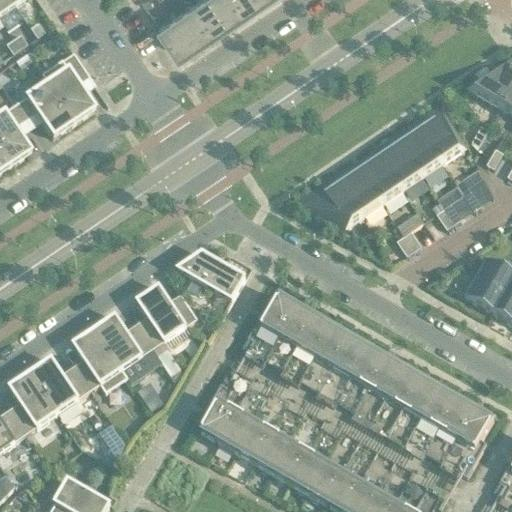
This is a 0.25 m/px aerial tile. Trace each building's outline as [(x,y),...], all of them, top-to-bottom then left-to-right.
[(7,0),(0,0),(0,21),(15,11),(7,0)] [(7,0),(15,11),(31,0),(7,0)] [(149,0),(140,0),(147,9),(153,5),(149,0)] [(228,25),(211,0),(200,0),(192,6),(212,36),(228,25)] [(245,14),(235,0),(211,0),(228,25),(245,14)] [(261,2),(259,0),(235,0),(245,14),(261,2)] [(212,36),(192,6),(175,17),(195,47),(212,36)] [(195,47),(175,17),(159,28),(179,58),(195,47)] [(36,43),(44,37),(37,28),(30,33),(36,43)] [(13,44),(19,54),(27,49),(20,39),(13,44)] [(19,54),(13,44),(6,49),(12,59),(19,54)] [(40,79),(46,88),(73,128),(94,114),(81,94),(92,87),(73,58),(62,66),(61,65),(40,79)] [(501,114),(511,95),(511,66),(470,95),(501,114)] [(14,110),(28,130),(38,123),(52,143),(73,128),(46,88),(25,102),(25,103),(14,110)] [(511,119),(511,95),(501,114),(511,119)] [(0,118),(0,157),(9,171),(31,157),(17,137),(28,130),(14,110),(4,117),(3,116),(0,118)] [(417,131),(443,170),(464,156),(438,117),(433,120),(433,121),(417,131)] [(443,170),(417,131),(397,145),(423,183),(443,170)] [(472,147),(479,151),(489,135),(481,131),(472,147)] [(423,183),(397,145),(377,158),(403,197),(423,183)] [(486,170),(494,174),(503,158),(496,154),(486,170)] [(0,177),(9,171),(0,157),(0,177)] [(403,197),(377,158),(357,172),(383,210),(403,197)] [(383,210),(357,172),(337,185),(363,223),(383,210)] [(363,223),(337,185),(313,201),(303,207),(348,233),(363,223)] [(464,201),(474,217),(481,212),(471,196),(464,201)] [(444,214),(454,230),(462,225),(451,209),(444,214)] [(454,230),(444,214),(437,219),(447,235),(454,230)] [(404,241),(414,257),(422,252),(411,236),(404,241)] [(414,257),(404,241),(397,246),(407,261),(414,257)] [(177,275),(232,307),(245,284),(202,259),(177,275)] [(494,318),(511,286),(511,277),(487,263),(465,301),(494,318)] [(511,286),(494,318),(511,327),(511,286)] [(149,299),(176,340),(187,333),(186,333),(198,325),(184,305),(173,312),(159,292),(149,299)] [(176,340),(149,299),(137,307),(151,327),(140,335),(153,355),(164,347),(164,348),(176,340)] [(279,344),(298,312),(279,301),(267,323),(262,320),(243,353),(254,359),(267,337),(279,344)] [(279,344),(297,354),(316,322),(298,312),(279,344)] [(95,336),(127,385),(128,384),(123,376),(143,362),(153,355),(140,335),(129,342),(116,322),(95,336)] [(297,354),(315,365),(333,333),(316,322),(297,354)] [(315,365),(333,375),(351,343),(333,333),(315,365)] [(76,377),(90,397),(100,390),(106,399),(127,385),(95,336),(73,350),(87,370),(76,377)] [(333,375),(350,385),(367,356),(359,352),(361,349),(351,343),(333,375)] [(350,385),(368,395),(385,366),(367,356),(350,385)] [(90,397),(76,377),(66,384),(52,364),(31,379),(58,419),(79,405),(90,397)] [(368,395),(386,405),(402,377),(385,366),(368,395)] [(386,405),(403,416),(420,387),(402,377),(386,405)] [(12,420),(26,440),(37,433),(37,434),(58,419),(31,379),(10,393),(23,413),(12,420)] [(221,447),(237,418),(225,411),(237,388),(226,382),(208,412),(214,415),(202,436),(221,447)] [(438,397),(420,387),(403,416),(421,426),(438,397)] [(421,426),(439,436),(456,407),(438,397),(421,426)] [(439,436),(457,446),(475,414),(474,414),(472,417),(456,407),(439,436)] [(494,425),(475,414),(457,446),(469,454),(456,476),(468,482),(487,450),(481,447),(494,425)] [(255,428),(237,418),(221,447),(228,451),(226,454),(236,460),(255,428)] [(0,458),(16,448),(15,447),(26,440),(12,420),(2,427),(0,424),(0,458)] [(236,460),(254,470),(272,438),(255,428),(236,460)] [(111,429),(100,436),(117,464),(125,451),(111,429)] [(290,448),(272,438),(254,470),(272,480),(290,448)] [(308,459),(290,448),(272,480),(290,491),(308,459)] [(326,469),(308,459),(290,491),(307,501),(326,469)] [(511,491),(511,465),(494,498),(505,504),(511,491)] [(343,479),(326,469),(307,501),(317,507),(319,503),(327,508),(343,479)] [(327,508),(334,511),(347,511),(361,489),(343,479),(327,508)] [(53,511),(109,511),(111,510),(68,485),(55,509),(53,511)] [(347,511),(371,511),(379,499),(361,489),(347,511)] [(371,511),(394,511),(396,509),(379,499),(371,511)]
